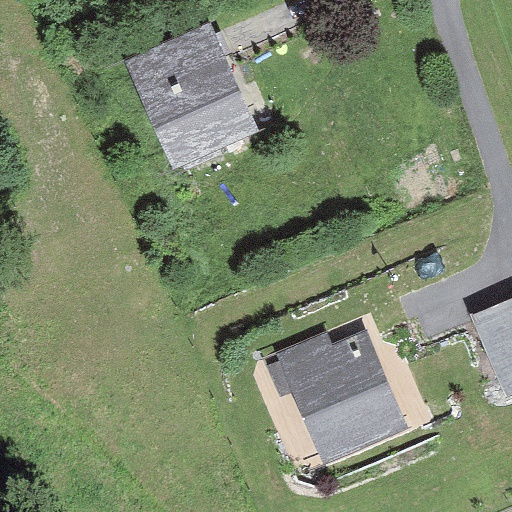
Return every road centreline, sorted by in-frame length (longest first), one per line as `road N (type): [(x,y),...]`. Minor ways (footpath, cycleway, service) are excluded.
road 1 (residential): [(511,215),(440,0)]
road 2 (residential): [(421,309),(495,278),(511,240)]
